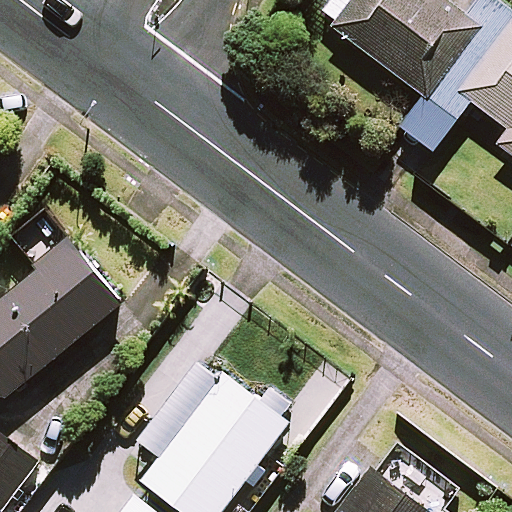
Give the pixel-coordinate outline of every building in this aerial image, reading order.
[(330,0),(322,11),(334,20),(331,24),(425,96),(402,127),(433,150),(472,100),(510,129),(499,144),(511,153),(511,14),(493,0),(475,0),(466,13),(449,0),(330,0)] [(0,403),(122,301),(46,210),(12,239),(38,270),(0,301),(0,403)] [(221,511),(290,421),(225,372),(144,479),(188,511),(221,511)] [(446,511),(449,508),(380,459),(342,511),(446,511)] [(103,511),(67,483),(44,511),(103,511)]
